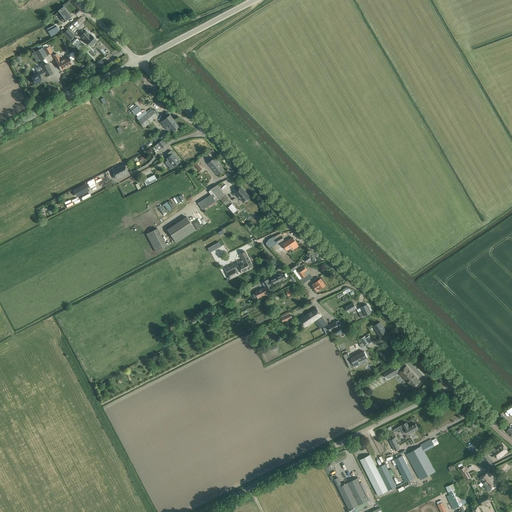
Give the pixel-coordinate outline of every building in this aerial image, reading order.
[(69,13),(63,6),(58,10),(61,15),(59,17),(64,22),(70,17),(68,14),(69,13)] [(60,31),(57,26),(55,27),(48,31),(51,36),(60,31)] [(64,33),(71,40),(75,35),(68,29),(64,33)] [(86,30),(81,36),(85,40),(85,41),(91,46),(92,46),(93,45),(94,44),(94,43),(97,40),(91,34),(90,35),(86,30)] [(83,47),(81,44),(82,43),(77,38),(72,43),(77,48),(80,51),(83,47)] [(52,52),(50,46),(48,47),(47,43),(43,45),(47,55),(52,52)] [(39,49),(35,51),(40,60),(47,55),(43,47),(39,49)] [(61,70),(73,64),(70,58),(71,58),(72,58),(73,59),(75,58),(76,56),(74,52),(72,52),(69,54),(71,56),(69,57),(69,56),(61,60),(57,53),(54,55),(57,62),(61,70)] [(36,75),(32,77),(33,79),(35,84),(42,80),(40,76),(46,74),(47,76),(52,73),(50,69),(47,64),(42,66),(40,68),(39,66),(36,68),(38,72),(35,73),(36,75)] [(137,105),(131,110),(135,115),(141,110),(137,105)] [(138,121),(143,127),(158,116),(153,110),(138,121)] [(165,118),(160,122),(165,128),(165,127),(168,130),(171,129),(173,131),(179,126),(170,114),(167,111),(163,115),(165,118)] [(162,141),(162,140),(154,146),(158,151),(166,145),(162,141)] [(217,175),(220,173),(224,169),(214,158),(218,155),(213,150),(208,153),(213,159),(208,164),(217,175)] [(169,156),(167,158),(168,159),(167,160),(168,160),(168,161),(169,163),(170,163),(171,164),(168,166),(171,169),(180,161),(171,151),(167,154),(169,156)] [(206,169),(201,164),(198,161),(195,163),(190,167),(193,170),(197,167),(200,171),(202,172),(206,169)] [(116,178),(128,172),(124,164),(112,170),(116,178)] [(155,174),(144,180),(146,185),(157,179),(155,174)] [(76,197),(90,190),(86,183),(73,190),(76,197)] [(241,186),(241,187),(239,184),(235,188),(237,190),(234,193),(238,197),(243,202),(247,199),(248,200),(250,198),(249,197),(250,196),(241,186)] [(220,198),(225,194),(217,185),(211,189),(220,198)] [(211,194),(198,203),(203,210),(216,201),(211,194)] [(232,204),(228,207),(233,213),(237,209),(232,204)] [(186,216),(167,229),(176,243),(195,230),(186,216)] [(158,228),(146,234),(155,251),(167,245),(158,228)] [(267,242),(266,244),(270,248),(284,240),(280,233),(274,237),(274,236),(268,240),(267,242)] [(293,238),(283,244),(285,246),(284,247),(286,250),(287,249),(287,250),(292,247),(294,249),(298,246),(293,238)] [(251,268),(252,269),(253,268),(245,251),(239,254),(244,263),(237,266),(241,273),(251,268)] [(315,255),(314,254),(311,251),(307,254),(308,256),(304,259),(307,262),(311,260),(313,262),(315,261),(318,257),(316,255),(315,255)] [(238,274),(235,269),(230,271),(228,266),(224,269),(229,279),(238,274)] [(300,279),(302,278),(306,275),(304,272),(307,270),(304,266),(297,271),(296,269),(293,271),(300,279)] [(287,277),(286,277),(288,276),(286,273),(285,274),(284,273),(283,274),(282,272),(276,275),(277,276),(272,278),(269,280),(268,279),(263,282),(263,283),(262,283),(264,287),(265,286),(266,288),(271,286),(271,285),(272,284),(273,285),(276,283),(287,277)] [(320,279),(314,284),(312,285),(317,291),(319,289),(320,290),(320,289),(325,285),(320,279)] [(265,287),(256,292),(256,293),(259,298),(268,294),(265,287)] [(357,308),(355,306),(354,303),(346,307),(349,313),(352,311),(357,308)] [(360,308),(357,309),(358,312),(361,318),(371,313),(367,304),(360,308)] [(316,308),(305,315),(310,323),(321,316),(316,308)] [(281,316),(282,318),(283,322),(292,318),(289,312),(281,316)] [(310,323),(305,315),(299,319),(305,327),(310,323)] [(318,320),(323,327),(328,324),(322,317),(318,320)] [(330,332),(339,327),(342,326),(339,320),(327,326),(330,332)] [(380,322),(373,326),(380,336),(387,332),(380,322)] [(348,353),(343,355),(350,368),(351,368),(352,370),(355,368),(354,366),(360,363),(361,365),(365,363),(364,359),(367,358),(364,351),(355,356),(350,358),(348,353)] [(415,355),(411,359),(417,366),(421,362),(415,355)] [(421,381),(406,366),(400,371),(400,370),(401,369),(399,365),(384,372),(387,377),(398,372),(398,371),(399,372),(399,373),(400,374),(413,388),(421,381)] [(406,431),(408,434),(418,429),(415,423),(409,427),(406,422),(398,427),(402,433),(406,431)] [(390,440),(393,445),(387,448),(390,453),(395,451),(400,448),(395,438),(390,440)] [(421,446),(425,451),(434,446),(431,439),(420,445),(421,446)] [(502,443),(488,452),(490,455),(493,453),(498,459),(500,457),(500,456),(503,454),(503,455),(508,451),(502,443)] [(436,472),(425,451),(421,446),(407,454),(409,458),(420,480),(436,472)] [(481,463),(484,467),(490,463),(487,459),(489,458),(486,453),(482,457),(478,452),(474,447),(469,450),(481,463)] [(388,490),(377,468),(370,454),(360,459),(378,496),(388,490)] [(402,455),(394,459),(405,482),(413,478),(402,455)] [(327,462),(326,465),(328,468),(331,469),(334,467),(335,463),(333,460),(329,460),(327,462)] [(377,468),(388,490),(396,486),(385,464),(377,468)] [(467,471),(466,471),(464,467),(460,470),(466,481),(471,478),(467,471)] [(488,471),(480,477),(489,491),(498,485),(492,476),(488,471)] [(369,500),(360,482),(357,478),(342,485),(338,477),(334,479),(349,510),(369,500)] [(446,487),(456,509),(464,505),(454,483),(446,487)] [(478,501),(481,507),(491,502),(489,496),(478,501)] [(447,511),(443,502),(437,505),(440,511),(447,511)]
